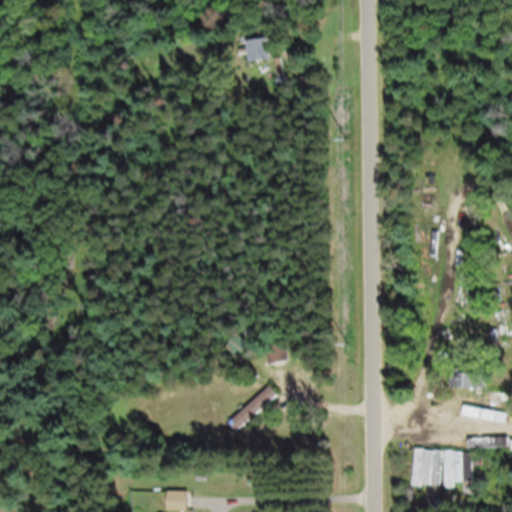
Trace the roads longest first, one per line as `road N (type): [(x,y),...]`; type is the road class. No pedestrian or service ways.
road 1 (residential): [(371,511),(369,0)]
road 2 (residential): [(371,432),(235,445),(142,438),(51,409),(0,380)]
